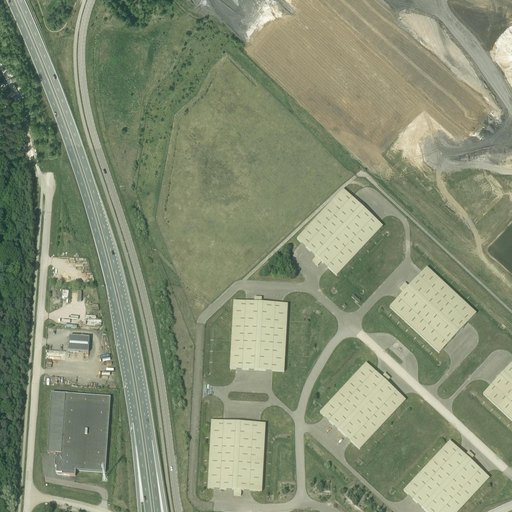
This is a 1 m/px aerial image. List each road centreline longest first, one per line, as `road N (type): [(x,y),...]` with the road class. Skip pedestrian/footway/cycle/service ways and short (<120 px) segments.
road 1 (tertiary): [(178,511),(156,351),(84,93),(81,42),(91,0)]
road 2 (trunk): [(148,440),(104,226),(20,0)]
road 3 (trunk): [(10,0),(98,240),(136,422)]
road 4 (unclassified): [(25,511),(49,188)]
